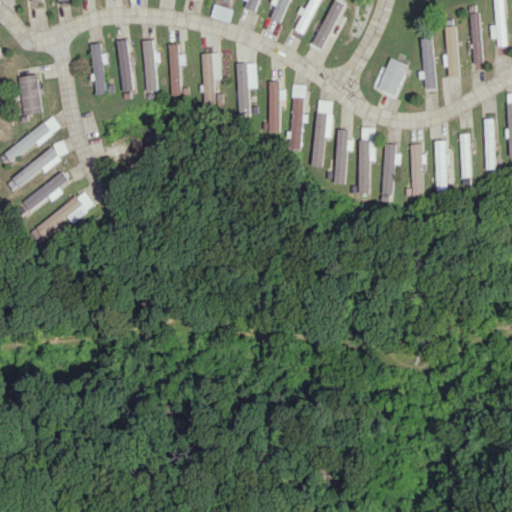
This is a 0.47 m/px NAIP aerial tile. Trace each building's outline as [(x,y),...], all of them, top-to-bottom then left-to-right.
[(247,0),(245,7),(256,11),(259,0),(247,0)] [(270,18),(281,22),(290,0),(277,0),(275,4),(276,5),(270,18)] [(310,0),(308,9),(303,7),(295,29),(307,34),(319,0),(310,0)] [(496,45),(505,45),(503,0),(493,0),(494,24),(489,24),(490,37),(496,37),(496,45)] [(479,12),(470,12),(472,63),(481,62),(479,12)] [(447,76),(457,76),(456,25),(445,25),(447,76)] [(424,88),(434,88),(432,37),(420,37),(421,77),(424,77),(424,88)] [(117,39),(121,90),(132,89),(128,38),(117,39)] [(157,90),(155,61),(159,60),(159,50),(153,50),(153,39),(143,39),(145,91),(157,90)] [(107,93),(103,63),(107,62),(106,51),(101,52),(100,42),(90,43),(96,94),(107,93)] [(185,64),(184,53),(178,54),(178,43),(168,44),(170,95),(181,94),(179,64),(185,64)] [(215,103),(214,78),(220,78),(220,51),(201,52),(203,103),(215,103)] [(396,94),(407,63),(388,57),(378,88),(396,94)] [(257,87),(256,61),(236,62),(238,115),(250,115),(249,87),(257,87)] [(18,76),(24,114),(44,111),(38,73),(18,76)] [(278,80),(268,80),(269,131),(280,130),(278,80)] [(304,84),(292,83),(290,149),(301,149),(304,84)] [(313,165),(323,165),(324,136),(331,137),(332,100),(316,99),(313,165)] [(4,151),(11,160),(37,142),(38,143),(62,127),(54,115),(4,151)] [(495,168),(493,118),(484,118),(486,168),(495,168)] [(348,129),(337,128),(334,182),(345,183),(347,149),(352,149),(352,140),(348,140),(348,129)] [(358,137),(359,194),(370,194),(370,162),(374,162),(374,132),(364,132),(364,137),(358,137)] [(459,133),(464,177),(473,176),(468,132),(459,133)] [(437,190),(448,190),(447,163),(451,163),(450,151),(445,151),(445,140),(436,140),(437,190)] [(400,163),(401,152),(395,152),(396,143),(384,143),(383,193),(394,194),(395,163),(400,163)] [(424,195),(422,143),(411,143),(413,195),(424,195)] [(44,169),(45,171),(63,160),(55,147),(11,175),(18,186),(44,169)] [(53,200),(65,191),(61,186),(70,179),(64,170),(22,200),(29,209),(50,195),(53,200)] [(32,229),(39,239),(70,216),(74,222),(97,204),(86,189),(32,229)]
